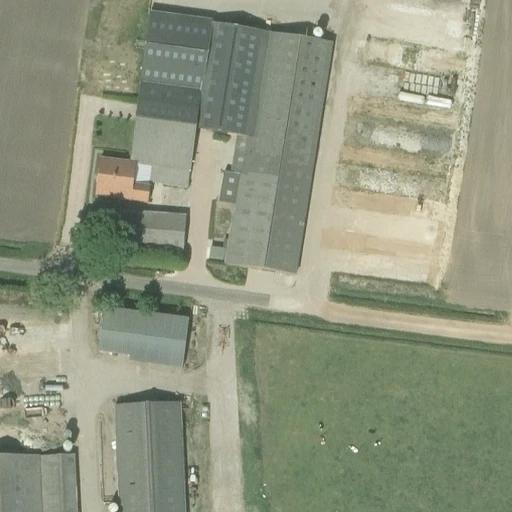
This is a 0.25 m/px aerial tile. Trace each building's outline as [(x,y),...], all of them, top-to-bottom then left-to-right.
[(142,60),(129,164),(152,167),(150,183),(187,188),(194,132),(212,25),(212,22),(149,14),(142,60)] [(262,34),(212,25),(194,132),(236,138),(245,139),(262,34)] [(223,174),(218,203),(235,206),(225,266),(294,277),(297,257),(330,45),(270,36),(262,34),(245,139),(236,138),(233,155),(230,175),(223,174)] [(99,160),(94,198),(147,205),(150,183),(152,167),(129,164),(107,161),(99,160)] [(119,214),(116,248),(115,259),(180,265),(185,220),(119,214)] [(103,310),(97,354),(182,364),(188,321),(103,310)] [(182,511),(178,404),(114,407),(118,511),(182,511)] [(75,511),(73,457),(0,460),(0,511),(75,511)]
